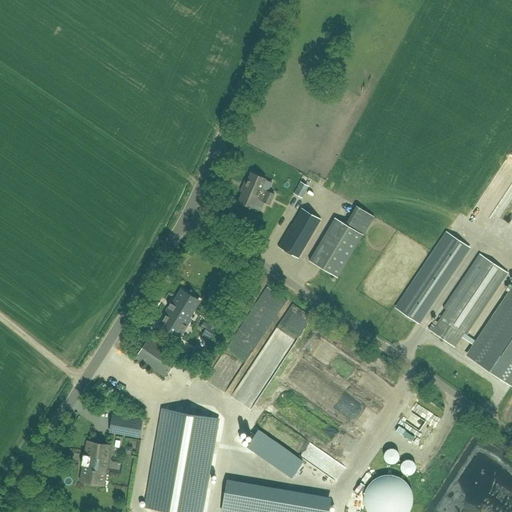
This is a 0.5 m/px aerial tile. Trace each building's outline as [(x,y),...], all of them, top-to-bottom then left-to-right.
[(251,172),(244,187),(271,199),(273,194),(260,188),(264,179),(251,172)] [(300,181),(293,193),(302,197),(309,185),(300,181)] [(271,199),(244,187),(238,201),(252,207),(256,198),(269,203),(271,199)] [(336,278),(362,235),(363,235),(373,217),(358,208),(347,226),(334,218),(308,261),(336,278)] [(297,258),(320,220),(302,209),(291,228),(289,227),(277,247),(297,258)] [(418,323),(468,247),(447,233),(396,308),(418,323)] [(428,330),(431,332),(454,347),(505,272),(482,256),(434,327),(431,325),(428,330)] [(511,289),(467,356),(511,386),(511,383),(511,289)] [(187,319),(197,301),(181,291),(174,303),(172,302),(158,324),(179,337),(189,320),(187,319)] [(208,342),(216,328),(218,329),(222,321),(214,317),(210,324),(208,323),(207,324),(203,321),(200,327),(204,330),(200,337),(208,342)] [(165,377),(179,357),(148,337),(135,357),(165,377)] [(199,361),(203,353),(194,348),(189,355),(199,361)] [(227,389),(222,379),(211,384),(216,393),(227,389)] [(163,409),(145,508),(168,511),(201,511),(218,419),(163,409)] [(125,418),(122,433),(138,436),(141,422),(125,418)] [(259,430),(247,446),(292,476),(303,461),(259,430)] [(108,448),(86,443),(79,480),(101,484),(103,472),(106,473),(108,462),(106,461),(108,448)] [(407,511),(410,508),(412,502),(411,495),(410,489),(406,484),(402,480),(396,476),(390,475),(384,475),(378,477),(372,480),(368,484),(365,490),(363,496),(363,503),(365,509),(367,511),(407,511)] [(226,511),(232,511),(237,489),(226,488),(221,511),(226,511)] [(311,511),(318,504),(310,496),(303,503),(311,511)]
